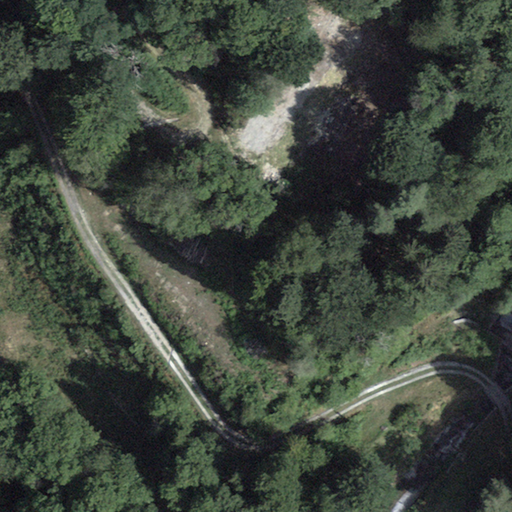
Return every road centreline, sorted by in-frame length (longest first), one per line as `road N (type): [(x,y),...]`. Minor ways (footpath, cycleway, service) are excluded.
road 1 (track): [(511,418),(478,377),(441,367),(274,441),(249,444),(224,431),(105,258),(0,51)]
road 2 (track): [(121,0),(146,42),(202,103),(202,117),(181,127),(14,0)]
